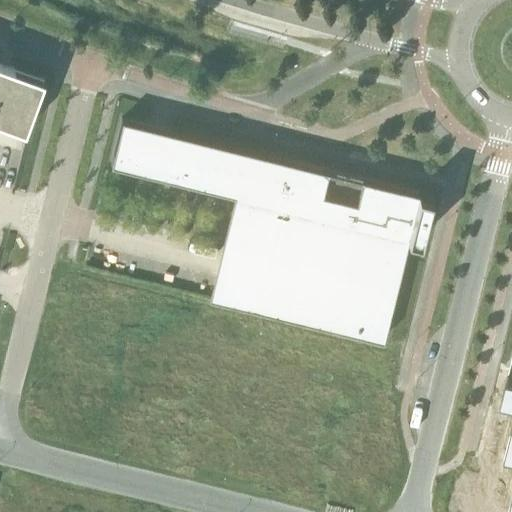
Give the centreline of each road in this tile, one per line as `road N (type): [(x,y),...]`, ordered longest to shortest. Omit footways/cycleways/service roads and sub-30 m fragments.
road 1 (unclassified): [(511,118),(413,511)]
road 2 (unclassified): [(89,61),(0,434)]
road 3 (unclassified): [(89,61),(250,113),(373,41)]
road 4 (unclassified): [(0,448),(251,511)]
road 5 (secondary): [(231,0),(373,41)]
